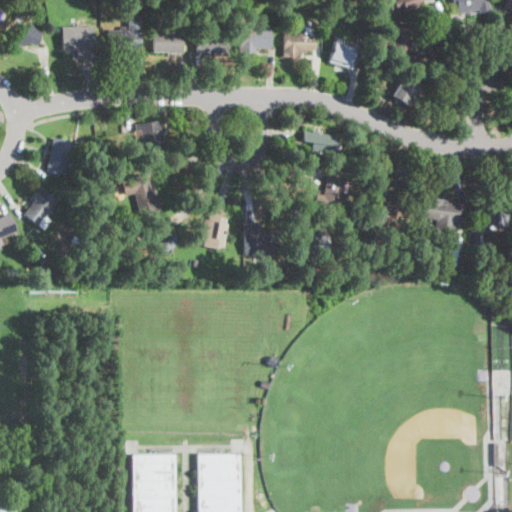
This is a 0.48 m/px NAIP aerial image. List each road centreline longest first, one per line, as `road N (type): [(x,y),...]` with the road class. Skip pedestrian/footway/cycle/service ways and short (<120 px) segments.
road 1 (residential): [(511,146),(437,142),(302,96),(95,96),(15,111)]
road 2 (residential): [(16,113),(0,85),(5,163),(16,113)]
road 3 (residential): [(214,95),(218,150),(239,163),(260,146),(261,96)]
